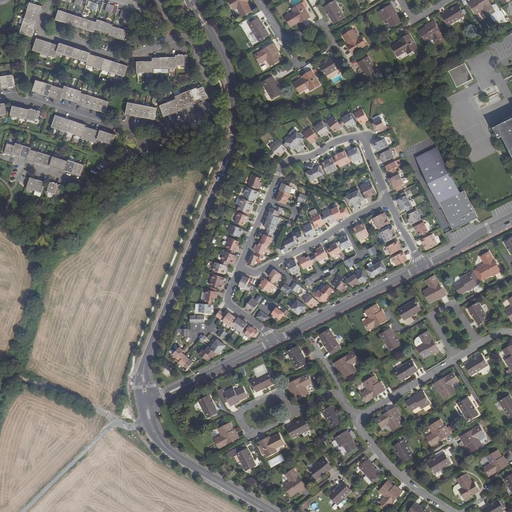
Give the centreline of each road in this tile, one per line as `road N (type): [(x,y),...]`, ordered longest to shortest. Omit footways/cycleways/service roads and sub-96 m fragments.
road 1 (tertiary): [(215,46),(233,102),(230,150),(150,344)]
road 2 (residential): [(195,44),(173,36),(119,58),(41,33),(48,0)]
road 3 (residential): [(386,199),(360,137),(289,160),(267,199)]
road 4 (tertiary): [(273,341),(421,265)]
road 5 (residential): [(0,98),(130,125),(146,149)]
road 6 (residential): [(22,162),(86,184),(146,149)]
road 7 (residential): [(146,149),(210,101),(197,55)]
